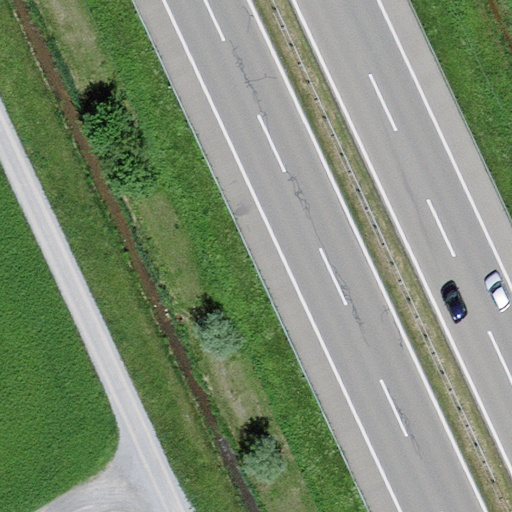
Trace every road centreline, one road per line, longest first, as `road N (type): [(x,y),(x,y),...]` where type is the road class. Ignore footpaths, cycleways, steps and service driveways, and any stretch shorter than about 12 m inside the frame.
road 1 (motorway): [(205,0),(442,511)]
road 2 (track): [(183,511),(0,114)]
road 3 (motorway): [(511,378),(337,0)]
